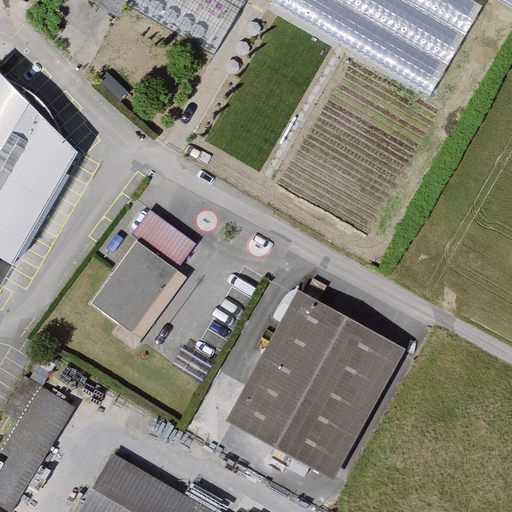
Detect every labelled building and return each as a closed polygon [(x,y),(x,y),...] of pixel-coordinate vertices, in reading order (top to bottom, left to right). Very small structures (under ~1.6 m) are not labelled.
[(130,0),(92,0),(122,17),(128,6),(130,0)] [(245,0),(130,0),(128,6),(215,57),(245,0)] [(484,6),(473,0),(274,0),(273,3),(431,97),(484,6)] [(0,265),(11,273),(75,160),(58,143),(57,133),(48,115),(28,96),(0,84),(0,265)] [(82,298),(129,333),(193,246),(146,211),(82,298)] [(289,284),(216,412),(330,477),(403,349),(289,284)] [(76,408),(24,375),(4,410),(16,418),(0,444),(0,448),(8,457),(0,470),(0,504),(12,511),(76,408)] [(206,511),(109,457),(77,511),(206,511)]
